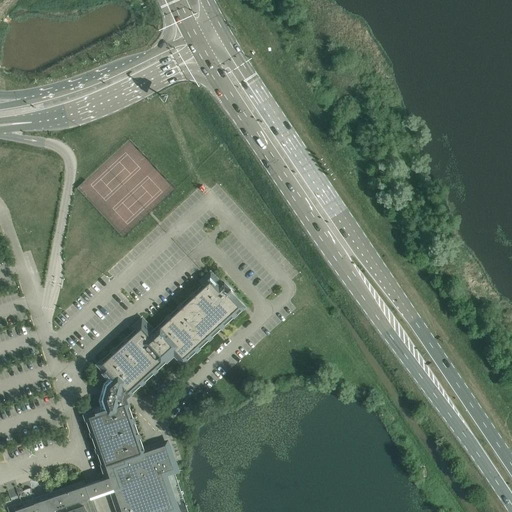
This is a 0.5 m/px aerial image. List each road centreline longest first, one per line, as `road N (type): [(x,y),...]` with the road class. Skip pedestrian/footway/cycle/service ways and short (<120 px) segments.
road 1 (primary): [(202,52),(511,504)]
road 2 (primary): [(511,466),(222,30)]
road 3 (secondary): [(191,34),(21,98)]
road 4 (secondary): [(48,119),(128,91),(202,52)]
